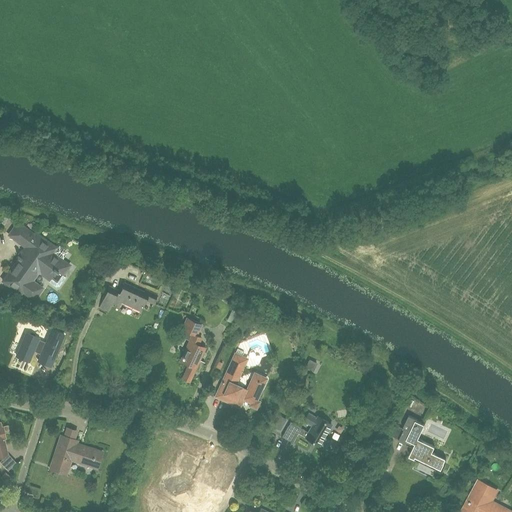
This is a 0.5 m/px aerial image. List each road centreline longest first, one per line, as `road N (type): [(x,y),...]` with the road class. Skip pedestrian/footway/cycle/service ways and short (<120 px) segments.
road 1 (residential): [(246,453),(171,419),(46,410)]
road 2 (residential): [(361,510),(246,453)]
